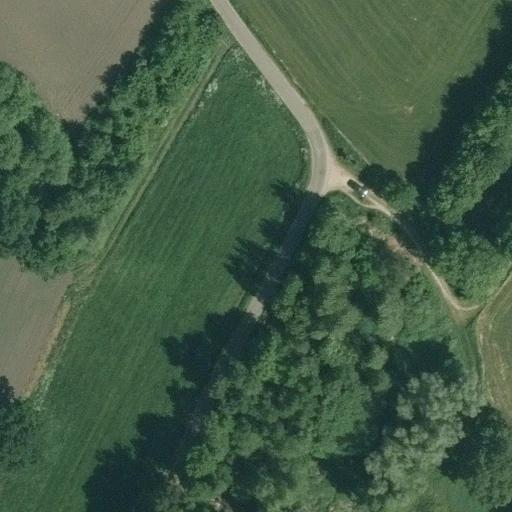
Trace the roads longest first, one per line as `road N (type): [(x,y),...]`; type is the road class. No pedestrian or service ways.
road 1 (unclassified): [(185,511),(184,443),(320,170),(296,105),(220,0)]
road 2 (track): [(320,170),(371,195),(409,226),(455,312)]
road 3 (track): [(455,312),(511,435)]
